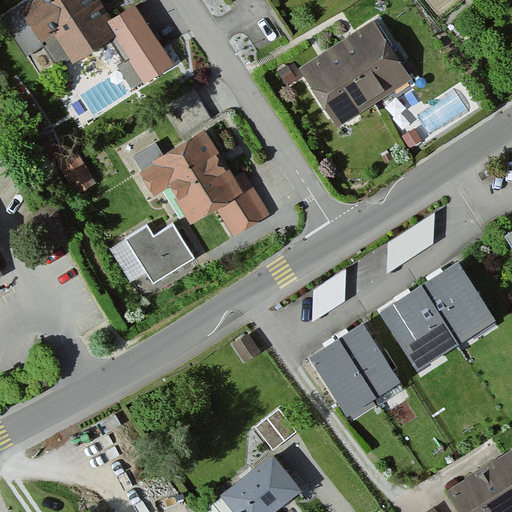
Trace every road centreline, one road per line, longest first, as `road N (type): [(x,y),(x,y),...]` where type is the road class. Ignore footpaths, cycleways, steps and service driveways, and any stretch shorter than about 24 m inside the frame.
road 1 (residential): [(246,296),(393,497),(421,495),(488,454)]
road 2 (residential): [(341,238),(188,0)]
road 3 (residential): [(246,296),(0,435)]
road 4 (residential): [(511,125),(341,238)]
